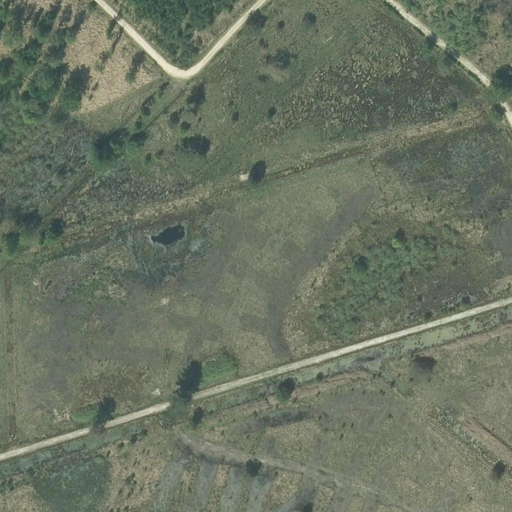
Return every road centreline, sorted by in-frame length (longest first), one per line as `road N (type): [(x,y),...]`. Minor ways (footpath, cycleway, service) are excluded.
road 1 (track): [(511,299),(0,456)]
road 2 (track): [(0,259),(182,82)]
road 3 (track): [(511,125),(499,90),(388,0)]
